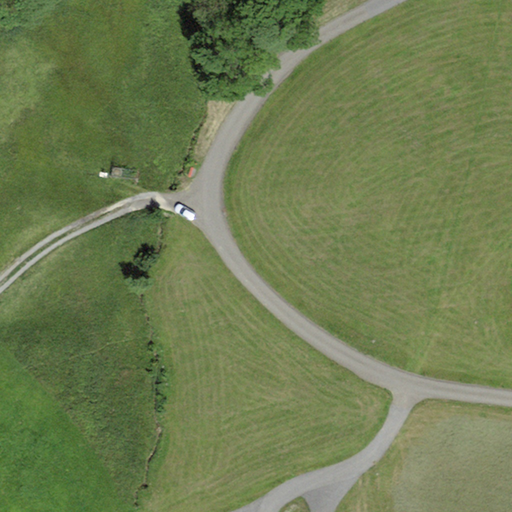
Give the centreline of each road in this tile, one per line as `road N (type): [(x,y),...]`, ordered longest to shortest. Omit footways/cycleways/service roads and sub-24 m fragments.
road 1 (residential): [(511,402),(405,389),(271,306),(196,199),(235,122),(286,63),(323,33),(389,0)]
road 2 (track): [(0,284),(48,243),(90,222),(153,201),(196,199)]
